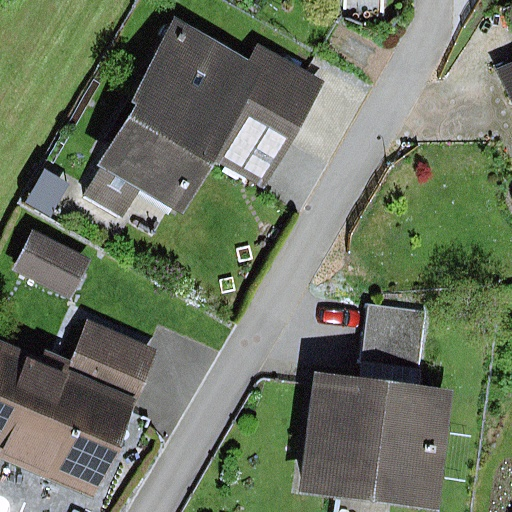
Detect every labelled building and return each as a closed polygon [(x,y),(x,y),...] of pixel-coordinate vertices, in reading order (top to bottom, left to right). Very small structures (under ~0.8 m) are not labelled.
[(136,107),(98,169),(101,171),(86,197),(120,217),(138,188),(182,215),(219,154),(262,179),(317,86),(258,51),(251,64),(179,21),(130,103),(136,107)] [(511,68),(502,73),(511,95),(511,68)] [(25,203),(50,218),(69,186),(44,171),(25,203)] [(99,250),(40,223),(19,268),(78,295),(99,250)] [(367,306),(357,379),(416,386),(425,313),(367,306)] [(156,351),(88,322),(67,371),(135,402),(156,351)] [(67,371),(0,340),(0,459),(90,500),(135,402),(67,371)] [(357,379),(314,373),(299,490),(443,508),(458,392),(416,386),(357,379)]
